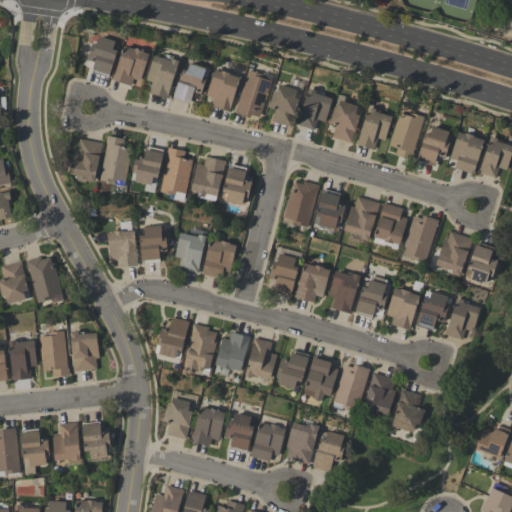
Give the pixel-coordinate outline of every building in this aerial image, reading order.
[(91,70),(109,75),(116,50),(112,49),(114,41),(98,36),(95,44),(91,43),(86,60),(93,62),(91,70)] [(133,79),(139,81),(149,54),(124,45),(111,80),(130,86),(133,79)] [(154,54),(145,81),(151,82),(148,92),(166,98),(178,61),(154,54)] [(200,93),(207,68),(188,63),(186,71),(180,70),(173,99),(190,103),(192,91),(200,93)] [(238,75),(212,70),(206,96),(213,98),(211,107),(230,111),(238,75)] [(247,71),(234,112),(258,120),(271,78),(247,71)] [(290,126),(297,99),(294,98),(296,89),(275,84),(269,108),(274,109),(270,121),(290,126)] [(324,122),(331,97),(307,90),(297,125),(313,130),(316,120),(324,122)] [(331,137),(350,143),(361,107),(337,100),(329,123),(334,125),(331,137)] [(391,115),(366,108),(356,145),(373,150),(376,139),(384,141),(391,115)] [(412,159),(421,115),(397,110),(390,146),(396,148),(394,155),(412,159)] [(448,130),(430,127),(429,133),(422,132),(418,160),(435,163),(436,156),(445,157),(448,140),(446,140),(448,130)] [(455,161),(453,168),(472,174),(483,139),(457,131),(448,159),(455,161)] [(125,181),(130,148),(122,147),(123,138),(107,136),(100,181),(114,183),(115,179),(125,181)] [(101,142),(76,138),(70,176),(95,180),(101,142)] [(511,148),(511,145),(488,138),(478,173),(495,178),(498,168),(505,170),(511,148)] [(161,149),(144,148),(143,156),(135,156),(133,182),(158,185),(161,149)] [(159,192),(173,194),(172,199),(183,201),(191,160),(183,158),(184,151),(168,148),(159,192)] [(195,163),(189,194),(216,199),(224,160),(204,157),(203,164),(195,163)] [(0,185),(10,184),(7,168),(4,169),(2,159),(0,159),(0,185)] [(244,180),(245,167),(226,165),(222,202),(247,205),(250,180),(244,180)] [(307,226),(317,186),(293,180),(282,220),(307,226)] [(340,194),(322,189),(313,224),(337,231),(344,205),(337,203),(340,194)] [(0,219),(12,217),(7,191),(0,192),(0,219)] [(379,203),(354,196),(344,232),(368,239),(379,203)] [(407,218),(399,216),(402,209),(383,203),(373,237),(399,245),(407,218)] [(437,220),(421,216),(420,219),(412,216),(401,254),(425,261),(437,220)] [(159,261),(158,252),(164,252),(163,226),(143,226),(143,235),(140,235),(140,261),(159,261)] [(135,230),(108,231),(109,267),(136,266),(135,230)] [(197,273),(205,237),(179,231),(174,257),(181,259),(178,269),(197,273)] [(435,267),(460,275),(471,239),(447,231),(435,267)] [(202,274),(220,278),(222,270),(230,271),(235,244),(209,239),(202,274)] [(496,259),(490,257),(493,248),(474,242),(467,267),(475,269),(471,280),(488,285),(496,259)] [(266,291),(289,296),(298,259),(275,254),(266,291)] [(35,304),(60,299),(52,256),(27,261),(35,304)] [(0,266),(3,279),(0,279),(0,289),(4,305),(25,299),(23,292),(27,291),(21,261),(0,266)] [(322,297),(329,269),(302,263),(294,297),(313,302),(315,295),(322,297)] [(329,308),(348,313),(359,277),(334,270),(327,296),(332,297),(329,308)] [(383,311),(388,281),(369,278),(367,288),(360,287),(356,313),(373,316),(373,309),(383,311)] [(410,330),(418,294),(392,288),(385,316),(391,317),(389,325),(410,330)] [(442,323),(448,306),(444,305),(447,296),(425,290),(414,325),(432,331),(435,321),(442,323)] [(471,331),(480,308),(456,299),(443,334),(460,340),(465,329),(471,331)] [(168,330),(161,328),(156,354),(180,358),(188,321),(170,318),(168,330)] [(217,330),(192,324),(182,367),(208,373),(217,330)] [(41,371),(51,370),(51,377),(66,376),(64,331),(49,332),(49,336),(39,336),(41,371)] [(96,332),(70,334),(72,371),(97,370),(96,332)] [(249,337),(230,332),(228,340),(222,338),(214,365),(239,372),(249,337)] [(246,375),(271,378),(275,354),(269,353),(271,341),(251,338),(246,375)] [(30,378),(29,367),(36,366),(33,340),(8,342),(11,380),(30,378)] [(282,358),(275,384),(293,389),(296,381),(301,382),(308,355),(290,350),(288,360),(282,358)] [(321,400),(323,394),(330,396),(338,365),(312,359),(303,396),(321,400)] [(356,410),(368,370),(344,363),(332,403),(356,410)] [(386,414),(397,380),(372,373),(362,407),(386,414)] [(391,427),(416,433),(422,409),(417,407),(420,395),(400,389),(391,427)] [(189,402),(169,397),(163,421),(169,423),(166,435),(184,440),(192,411),(187,410),(189,402)] [(210,438),(218,440),(224,412),(199,406),(190,442),(208,446),(210,438)] [(230,440),(229,447),(245,451),(254,418),(231,412),(224,438),(230,440)] [(249,456),(268,462),(271,454),(277,456),(285,429),(259,421),(249,456)] [(307,464),(318,428),(293,421),(282,457),(307,464)] [(58,435),(52,435),(53,461),(78,460),(77,423),(58,423),(58,435)] [(108,431),(100,431),(99,423),(82,423),(82,451),(91,451),(92,458),(109,458),(108,431)] [(475,450),(500,457),(507,431),(502,429),(502,428),(496,426),(494,431),(480,427),(475,450)] [(0,470),(5,471),(5,474),(18,473),(16,429),(0,430),(0,470)] [(35,473),(34,466),(49,465),(46,438),(39,439),(38,429),(20,431),(24,474),(35,473)] [(345,436),(322,430),(311,467),(329,473),(334,456),(339,457),(345,436)] [(511,464),(511,437),(503,461),(511,464)] [(185,490),(184,496),(183,495),(179,511),(152,511),(157,494),(164,496),(167,485),(185,490)] [(511,503),(511,497),(490,487),(479,511),(481,511),(511,511),(509,511),(511,503)] [(207,495),(204,507),(211,508),(209,511),(183,511),(189,491),(207,495)] [(75,511),(76,501),(87,501),(87,500),(96,501),(96,502),(103,502),(102,511),(75,511)] [(44,511),(45,509),(49,509),(49,501),(67,502),(66,510),(71,510),(70,511),(44,511)] [(215,511),(217,505),(226,507),(228,501),(245,505),(243,511),(215,511)]
